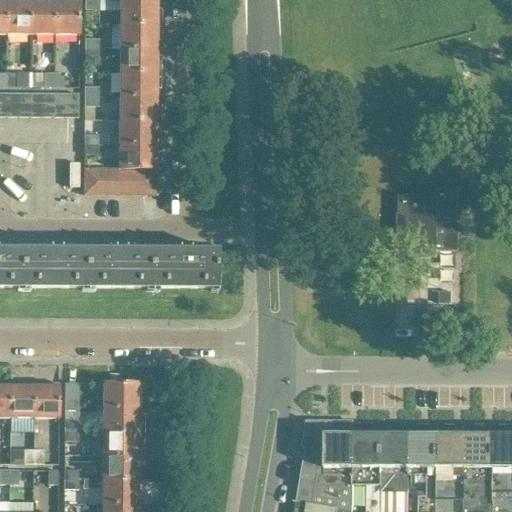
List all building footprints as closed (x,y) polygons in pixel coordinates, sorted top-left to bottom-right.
[(312,35),(310,0),(297,0),(298,35),(312,35)] [(316,0),(318,37),(352,36),(351,0),(316,0)] [(29,37),(29,1),(14,1),(14,3),(6,3),(5,37),(29,37)] [(53,37),(53,3),(45,3),(45,1),(29,1),(29,37),(53,37)] [(78,37),(78,1),(61,1),(61,3),(53,3),(53,37),(78,37)] [(100,12),(100,2),(84,1),(84,12),(100,12)] [(161,27),(161,11),(157,11),(157,2),(120,2),(120,26),(161,27)] [(120,26),(119,51),(157,51),(157,42),(161,43),(161,27),(120,26)] [(84,41),(84,51),(99,51),(99,41),(84,41)] [(99,61),(99,51),(84,51),(84,61),(99,61)] [(160,75),(161,59),(157,59),(157,51),(119,51),(119,75),(160,75)] [(0,59),(0,70),(0,72),(19,71),(18,59),(0,59)] [(30,74),(6,74),(6,89),(30,89),(30,74)] [(53,89),(53,74),(30,74),(30,89),(53,89)] [(65,89),(65,74),(53,74),(53,89),(65,89)] [(160,91),(160,75),(119,75),(119,98),(157,99),(157,91),(160,91)] [(84,89),(84,99),(99,99),(99,89),(84,89)] [(0,119),(9,119),(9,95),(0,95),(0,119)] [(21,119),(21,95),(9,95),(9,119),(21,119)] [(32,119),(32,95),(21,95),(21,119),(32,119)] [(44,119),(44,95),(32,95),(32,119),(44,119)] [(55,119),(56,95),(44,95),(44,119),(55,119)] [(67,119),(67,95),(56,95),(55,119),(67,119)] [(79,95),(67,95),(67,119),(79,119),(79,95)] [(160,123),(160,107),(157,107),(157,99),(119,98),(119,122),(160,123)] [(99,109),(99,99),(84,99),(84,108),(99,109)] [(160,139),(160,123),(119,122),(118,146),(156,147),(156,139),(160,139)] [(99,137),(84,137),(84,147),(98,147),(99,137)] [(160,172),(160,155),(156,155),(156,147),(118,146),(118,171),(120,171),(132,171),(144,171),(157,171),(157,172),(160,172)] [(98,156),(98,147),(84,147),(84,156),(98,156)] [(79,165),(69,165),(69,183),(69,189),(79,189),(79,165)] [(96,171),(83,171),(83,197),(96,197),(96,171)] [(108,171),(96,171),(96,197),(108,197),(108,171)] [(118,171),(108,171),(108,197),(120,198),(120,171),(118,171)] [(132,171),(120,171),(120,198),(132,198),(132,171)] [(144,171),(132,171),(132,198),(144,198),(144,171)] [(157,198),(157,172),(157,171),(144,171),(144,198),(157,198)] [(398,259),(412,259),(436,259),(437,253),(457,253),(458,190),(435,190),(435,199),(428,199),(428,197),(398,197),(398,259)] [(23,294),(23,246),(0,246),(0,289),(22,290),(22,294),(23,294)] [(87,294),(88,247),(23,246),(23,294),(23,290),(87,289),(87,294)] [(152,295),(153,247),(88,247),(87,294),(88,294),(88,289),(151,289),(151,295),(152,295)] [(218,295),(218,247),(153,247),(152,295),(152,289),(216,289),(216,295),(218,295)] [(439,292),(439,305),(451,305),(451,293),(439,292)] [(0,419),(9,420),(9,385),(0,384),(0,419)] [(33,420),(33,388),(25,388),(25,385),(9,385),(9,420),(33,420)] [(41,388),(33,388),(33,420),(58,420),(58,385),(41,385),(41,388)] [(78,410),(79,385),(64,385),(63,410),(78,410)] [(141,387),(141,385),(102,385),(102,409),(140,410),(140,402),(144,402),(144,387),(141,387)] [(140,418),(140,410),(102,409),(101,433),(144,433),(144,418),(140,418)] [(79,424),(64,424),(64,434),(79,434),(79,424)] [(144,450),(144,433),(101,433),(101,457),(139,457),(139,450),(144,450)] [(78,443),(79,434),(64,434),(64,443),(78,443)] [(352,511),(353,436),(325,436),(324,469),(318,469),(314,506),(352,511)] [(380,511),(381,436),(353,436),(352,511),(380,511)] [(408,511),(409,470),(409,436),(381,436),(380,511),(408,511)] [(436,511),(437,437),(409,436),(409,470),(414,470),(414,477),(427,477),(427,498),(419,499),(418,511),(436,511)] [(464,511),(465,437),(437,437),(436,511),(464,511)] [(492,511),(493,437),(465,437),(464,511),(492,511)] [(511,511),(511,437),(493,437),(492,511),(511,511)] [(33,466),(33,452),(24,452),(23,466),(33,466)] [(44,452),(33,452),(33,466),(44,466),(44,452)] [(139,467),(139,457),(101,457),(101,481),(144,481),(144,467),(139,467)] [(0,486),(9,487),(9,472),(0,472),(0,486)] [(18,487),(19,472),(9,472),(9,487),(18,487)] [(58,472),(48,472),(48,487),(58,487),(58,472)] [(79,472),(64,472),(64,481),(79,481),(79,472)] [(64,481),(63,492),(72,491),(78,491),(79,481),(64,481)] [(144,481),(101,481),(83,481),(83,490),(101,491),(101,506),(139,506),(139,498),(143,498),(144,481)]
